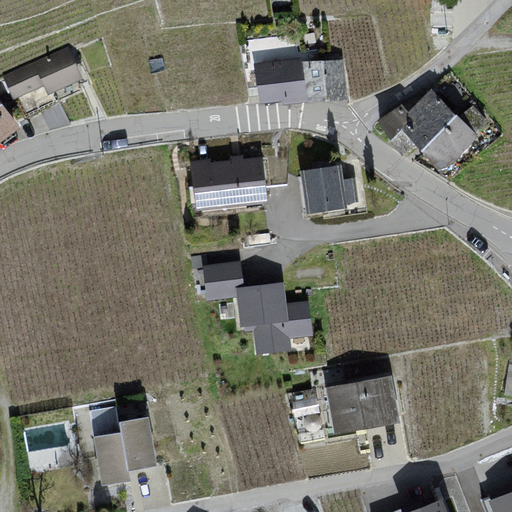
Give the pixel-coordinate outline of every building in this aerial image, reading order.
[(82,78),(67,46),(2,75),(13,99),(44,85),(48,93),(82,78)] [(295,61),(253,65),(257,106),(299,102),(295,61)] [(341,63),(300,66),(303,107),(344,105),(341,63)] [(476,141),(429,95),(395,130),(442,176),(476,141)] [(0,140),(19,126),(0,99),(0,140)] [(258,158),(189,164),(193,209),(262,203),(258,158)] [(336,168),(299,172),(303,214),(341,210),(336,168)] [(238,264),(205,266),(207,301),(237,299),(239,328),(253,328),(254,357),(287,355),(286,340),(310,338),(308,304),(282,306),(281,286),(240,288),(238,264)] [(389,377),(326,389),(334,436),(398,424),(389,377)] [(121,433),(93,437),(100,481),(128,477),(127,468),(155,464),(148,418),(120,422),(121,433)] [(511,511),(511,490),(490,500),(494,511),(511,511)] [(447,511),(441,497),(403,511),(447,511)]
